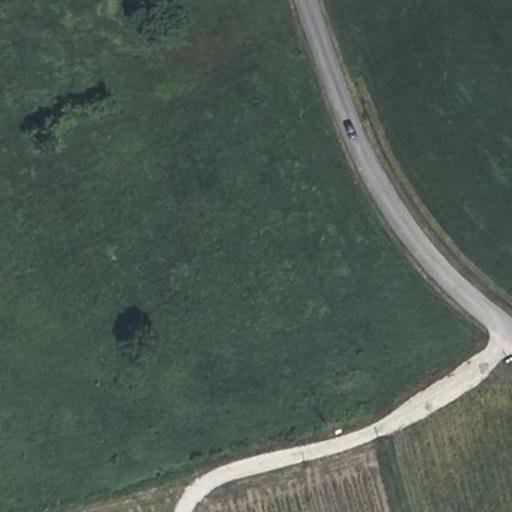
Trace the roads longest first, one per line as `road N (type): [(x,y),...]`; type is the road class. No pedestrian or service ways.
road 1 (tertiary): [(511,329),(465,292),(387,194),(356,135),(307,0)]
road 2 (track): [(188,511),(218,478),(390,436),(467,398),(511,330)]
